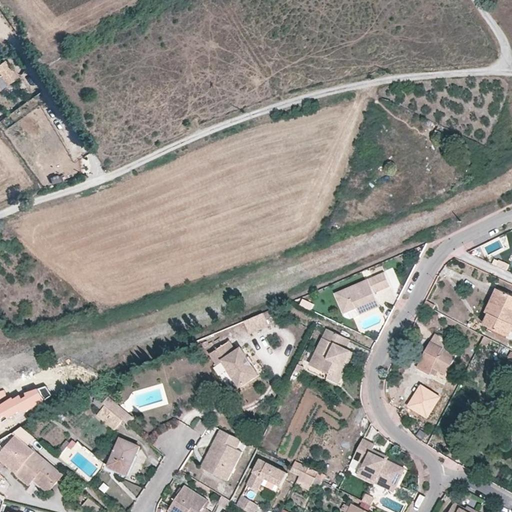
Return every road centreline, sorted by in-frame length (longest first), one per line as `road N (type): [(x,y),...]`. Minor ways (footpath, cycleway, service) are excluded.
road 1 (unclassified): [(511,69),(392,76),(320,91),(0,212)]
road 2 (residential): [(511,216),(437,254),(373,381),(382,419),(429,456),(437,473)]
